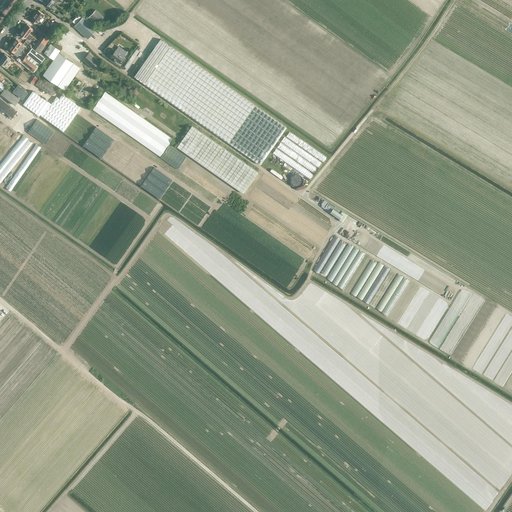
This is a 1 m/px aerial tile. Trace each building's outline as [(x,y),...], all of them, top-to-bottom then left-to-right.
[(44,0),(44,2),(50,6),(49,8),(53,10),(56,7),(53,5),(55,3),(51,0),(44,0)] [(35,13),(33,16),(31,19),(37,23),(41,17),(42,18),(44,15),(38,10),(36,14),(35,13)] [(72,21),(75,25),(74,26),(87,39),(97,29),(99,32),(104,27),(100,24),(97,28),(92,23),(95,20),(98,23),(104,17),(95,10),(87,19),(84,16),(83,17),(79,13),(72,21)] [(23,29),(29,33),(31,31),(33,32),(34,30),(33,28),(27,24),(23,29)] [(30,38),(27,35),(29,33),(23,29),(19,34),(28,40),(30,38)] [(44,33),(38,40),(45,45),(50,37),(44,33)] [(12,43),(21,50),(23,47),(22,46),(23,44),(22,43),(16,38),(12,43)] [(286,127),(160,39),(134,76),(260,164),(286,127)] [(45,45),(38,40),(32,47),(39,52),(45,45)] [(17,56),(17,55),(18,56),(22,50),(21,50),(12,43),(12,44),(10,43),(8,47),(9,47),(8,48),(13,52),(13,53),(17,56)] [(43,75),(57,85),(73,63),(58,52),(60,50),(50,43),(44,53),(52,58),(53,59),(43,75)] [(45,58),(32,48),(27,54),(40,64),(45,58)] [(120,63),(125,56),(113,48),(110,52),(112,54),(110,57),(120,63)] [(127,68),(139,50),(136,48),(124,66),(127,68)] [(82,59),(93,69),(99,62),(89,52),(82,59)] [(0,57),(0,62),(5,66),(5,65),(6,66),(10,60),(13,62),(15,60),(11,57),(10,58),(4,53),(1,58),(0,57)] [(40,64),(27,54),(24,57),(25,57),(22,60),(19,57),(16,59),(17,60),(16,62),(23,68),(25,65),(34,72),(40,64)] [(39,79),(35,84),(50,95),(54,94),(58,87),(50,81),(47,85),(39,79)] [(28,92),(19,85),(19,84),(18,84),(12,91),(15,93),(22,99),(28,92)] [(5,88),(0,94),(15,105),(20,99),(5,88)] [(56,97),(51,104),(33,90),(23,104),(39,115),(40,114),(63,131),(80,107),(62,94),(59,98),(56,97)] [(92,109),(160,156),(172,138),(105,91),(92,109)] [(0,97),(0,108),(11,117),(16,111),(11,106),(0,97)] [(243,193),(258,172),(192,125),(177,147),(243,193)] [(286,136),(324,161),(327,156),(289,132),(286,136)] [(0,137),(0,177),(29,141),(25,137),(15,147),(0,137)] [(321,161),(284,137),(280,142),(318,166),(321,161)] [(121,171),(134,152),(115,140),(103,159),(121,171)] [(280,143),(276,148),(272,154),(310,178),(313,173),(314,173),(318,167),(280,143)] [(115,191),(123,178),(105,167),(101,174),(106,177),(103,183),(115,191)] [(294,179),(293,180),(297,184),(303,178),(297,173),(293,177),(294,179)] [(324,200),(320,206),(330,213),(330,212),(340,219),(342,215),(341,214),(343,211),(334,206),(324,200)] [(341,240),(337,248),(341,250),(345,242),(341,240)] [(354,246),(333,282),(337,285),(359,249),(354,246)] [(322,256),(314,270),(319,273),(326,259),(322,256)]
